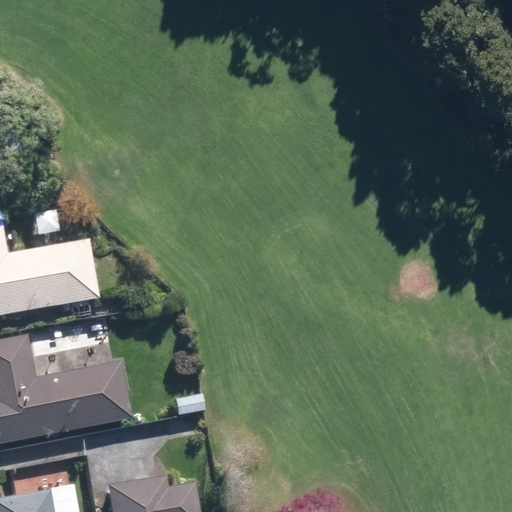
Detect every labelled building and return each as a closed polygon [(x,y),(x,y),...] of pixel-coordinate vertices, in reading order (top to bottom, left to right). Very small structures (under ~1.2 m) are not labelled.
[(55,210),(29,216),(34,237),(60,231),(55,210)] [(0,228),(0,317),(93,302),(83,242),(8,255),(3,228),(0,228)] [(0,338),(0,444),(125,421),(114,364),(30,380),(21,335),(0,338)] [(198,395),(171,401),(175,417),(201,411),(198,395)] [(106,511),(195,511),(192,485),(164,489),(162,478),(103,487),(106,511)] [(0,511),(47,511),(43,493),(0,501),(0,511)]
